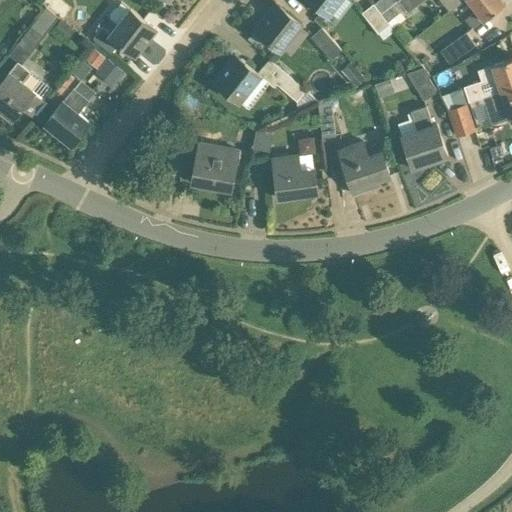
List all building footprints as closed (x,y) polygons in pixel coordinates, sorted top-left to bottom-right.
[(311,0),(328,13),(339,0),(311,0)] [(387,0),(377,0),(374,3),(381,12),(391,4),(387,0)] [(404,8),(397,0),(396,0),(391,4),(381,12),(388,21),(400,11),(404,8)] [(397,0),(404,8),(408,12),(423,0),(397,0)] [(442,0),(450,10),(464,0),(442,0)] [(503,0),(468,0),(476,9),(464,18),(471,27),(483,18),(484,19),(505,2),(503,0)] [(119,42),(136,55),(157,28),(123,1),(119,6),(116,6),(112,12),(112,16),(119,22),(111,33),(102,26),(93,37),(112,52),(119,42)] [(255,28),(280,48),(282,47),(299,24),(301,22),(276,1),(255,28)] [(362,12),(378,32),(390,23),(388,21),(381,12),(374,3),(362,12)] [(19,40),(33,51),(61,15),(47,4),(19,40)] [(311,36),(330,58),(341,48),(322,26),(311,36)] [(438,49),(448,63),(473,44),(463,30),(438,49)] [(93,44),(84,37),(78,45),(87,52),(93,44)] [(84,60),(123,88),(133,73),(94,46),(84,60)] [(235,53),(214,79),(239,100),(261,74),(255,69),(235,53)] [(73,69),(82,76),(94,63),(85,56),(73,69)] [(482,79),(463,84),(464,86),(469,100),(487,94),(487,95),(501,90),(511,86),(511,57),(492,64),(492,65),(478,69),(482,79)] [(0,82),(0,106),(13,117),(22,106),(32,113),(44,98),(23,81),(32,70),(18,59),(0,82)] [(407,72),(424,100),(438,91),(423,67),(407,72)] [(286,71),(276,82),(296,99),(306,88),(288,73),(286,71)] [(464,86),(449,91),(454,106),(468,101),(469,101),(469,100),(464,86)] [(511,86),(501,90),(487,95),(491,108),(496,121),(509,116),(510,117),(511,116),(511,86)] [(79,112),(89,99),(74,87),(46,122),(71,142),(89,120),(79,112)] [(318,100),(322,135),(336,134),(331,96),(318,100)] [(448,108),(458,135),(477,128),(468,101),(454,106),(448,108)] [(402,134),(406,147),(413,166),(448,154),(437,122),(433,123),(427,104),(411,109),(418,128),(402,134)] [(377,178),(390,174),(382,148),(368,153),(363,140),(339,148),(354,193),(379,185),(377,178)] [(192,181),(231,188),(239,148),(199,141),(196,160),(188,159),(186,174),(193,175),(192,181)] [(501,143),(490,146),(493,156),(505,152),(501,143)] [(298,153),(273,157),(276,177),(279,197),(318,191),(315,164),(313,151),(298,153)]
